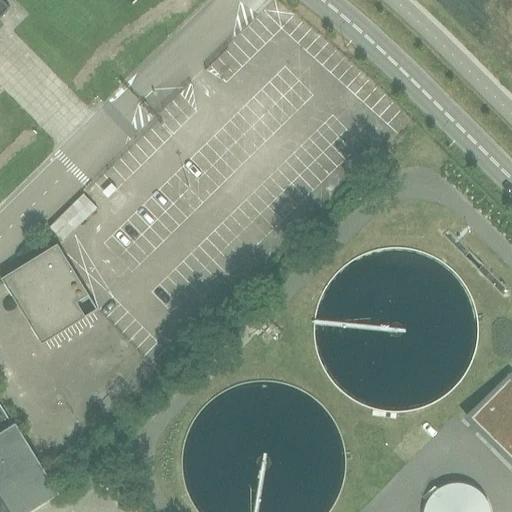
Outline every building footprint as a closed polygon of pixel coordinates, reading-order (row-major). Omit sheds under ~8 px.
[(0,0),(0,19),(10,10),(0,0)] [(236,294),(287,254),(278,242),(227,283),(236,294)] [(43,345),(100,310),(59,244),(2,279),(43,345)] [(502,451),(510,459),(511,461),(511,378),(511,377),(469,419),(502,451)] [(0,402),(0,511),(32,511),(61,495),(18,424),(15,427),(0,402)]
